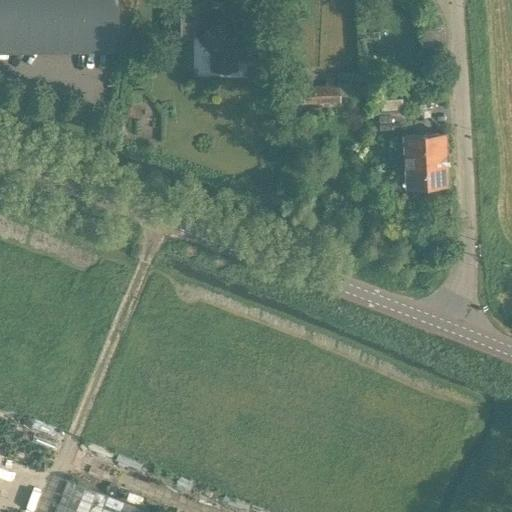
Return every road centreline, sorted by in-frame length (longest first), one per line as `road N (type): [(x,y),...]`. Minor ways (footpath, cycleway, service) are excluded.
road 1 (tertiary): [(511,351),(0,155)]
road 2 (track): [(76,440),(152,252)]
